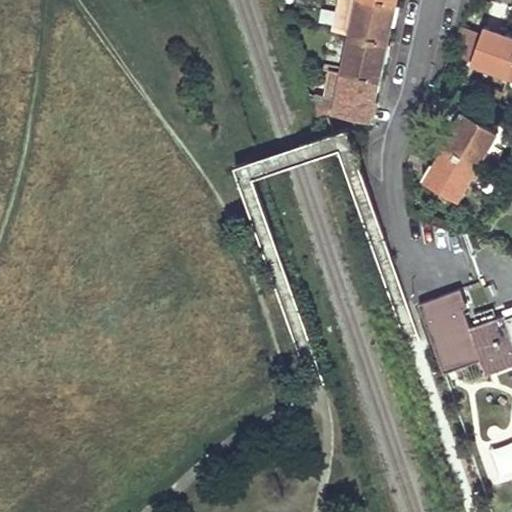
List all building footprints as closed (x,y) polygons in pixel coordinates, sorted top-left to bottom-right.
[(385,18),(389,3),(374,0),(356,0),(349,36),(381,43),(389,44),(392,32),(392,30),(394,20),(385,18)] [(389,3),(385,18),(394,20),(398,5),(389,3)] [(485,26),(482,35),(498,40),(501,31),(485,26)] [(482,35),(477,49),(472,63),(510,76),(511,69),(511,35),(501,31),(498,40),(482,35)] [(377,57),(381,43),(349,36),(341,73),(381,82),(384,68),(386,58),(377,57)] [(381,43),(377,57),(386,58),(389,44),(381,43)] [(376,104),(381,82),(341,73),(333,111),(364,117),(367,102),(376,104)] [(499,105),(505,89),(482,80),(476,96),(499,105)] [(376,105),(376,104),(367,102),(364,117),(373,119),(376,105)] [(466,112),(457,126),(464,130),(473,116),(466,112)] [(445,146),(449,148),(453,151),(478,165),(498,130),(473,116),(464,130),(457,126),(445,146)] [(445,146),(437,160),(444,164),(453,151),(449,148),(445,146)] [(478,165),(453,151),(444,164),(437,160),(425,180),(459,199),(478,165)] [(476,240),(468,251),(493,268),(501,256),(476,240)] [(463,288),(442,295),(421,302),(440,358),(476,346),(486,374),(511,365),(511,314),(507,317),(506,314),(467,326),(461,308),(469,306),(463,288)]
